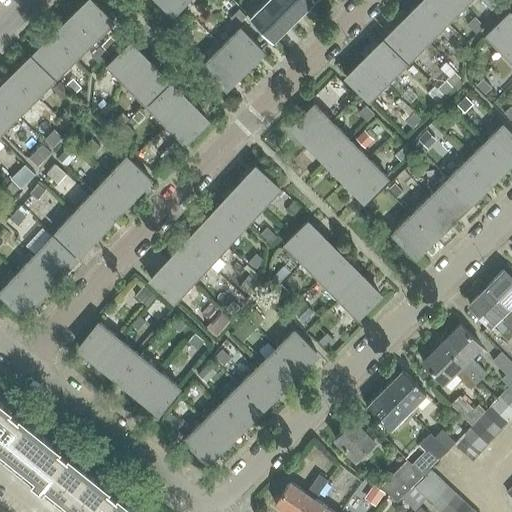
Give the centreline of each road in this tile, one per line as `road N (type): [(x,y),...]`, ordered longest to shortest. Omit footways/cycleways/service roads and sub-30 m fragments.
road 1 (residential): [(28,366),(98,282),(372,0)]
road 2 (tertiary): [(211,501),(511,213)]
road 3 (tertiary): [(211,501),(185,491),(28,366)]
